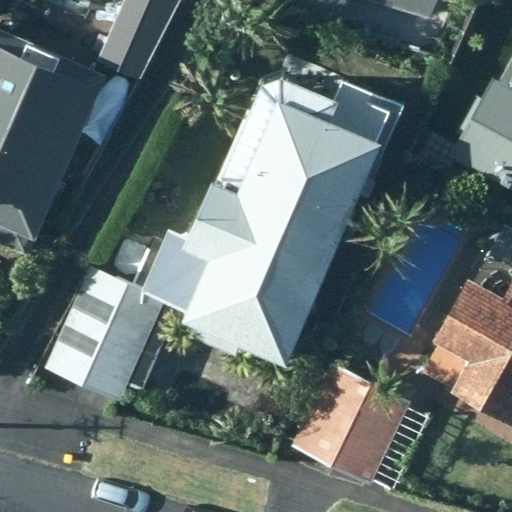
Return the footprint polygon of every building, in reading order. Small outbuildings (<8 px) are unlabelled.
[(150,41),(167,0),(119,0),(109,24),(150,41)] [(272,0),(342,26),(349,0),(365,0),(430,24),(438,0),(272,0)] [(89,76),(0,36),(0,251),(10,256),(89,76)] [(130,390),(158,327),(254,366),(373,102),(324,80),(313,104),(256,77),(234,86),(193,177),(199,190),(183,182),(134,293),(85,271),(38,365),(107,400),(116,382),(130,390)] [(511,94),(480,77),(438,156),(511,196),(511,94)] [(511,255),(485,304),(440,279),(406,342),(421,350),(409,372),(430,382),(425,391),(511,441),(511,255)] [(401,395),(324,357),(282,443),(319,462),(359,482),(401,395)]
